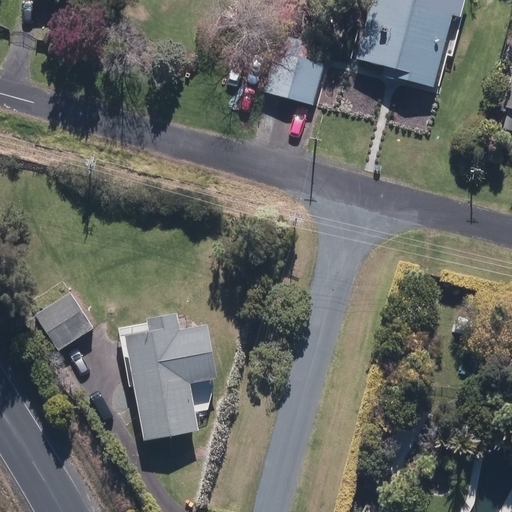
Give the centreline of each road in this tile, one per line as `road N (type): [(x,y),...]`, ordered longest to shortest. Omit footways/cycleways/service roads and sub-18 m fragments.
road 1 (residential): [(0,95),(361,198)]
road 2 (tertiary): [(361,198),(276,511)]
road 3 (residential): [(361,198),(511,237)]
